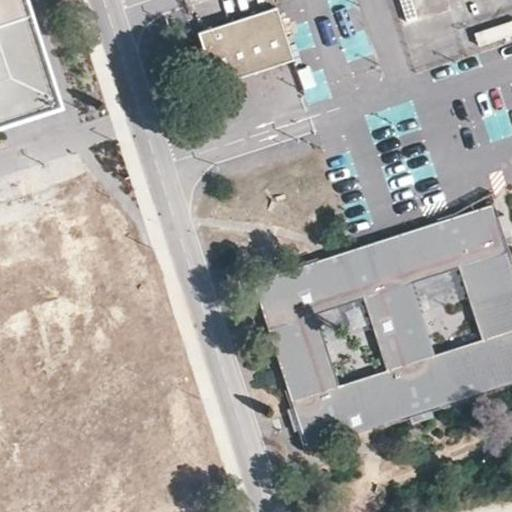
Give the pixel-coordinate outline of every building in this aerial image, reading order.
[(0,0),(0,122),(55,105),(23,0),(0,0)] [(198,32),(212,74),(213,75),(213,76),(214,77),(215,78),(217,79),(220,80),(222,81),(224,82),(291,59),(275,8),(198,32)] [(481,48),(511,37),(511,21),(476,34),(481,48)] [(323,69),(298,76),(307,104),(332,96),(323,69)] [(495,87),(479,97),(486,109),(503,98),(495,87)] [(391,133),(414,131),(412,105),(388,108),(391,133)] [(307,448),(511,381),(511,273),(490,205),(252,281),(307,448)]
